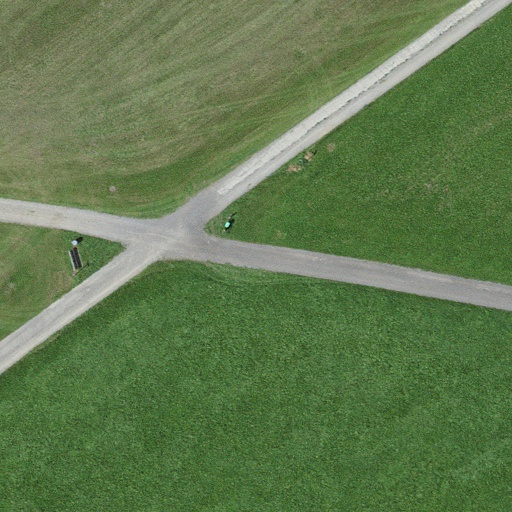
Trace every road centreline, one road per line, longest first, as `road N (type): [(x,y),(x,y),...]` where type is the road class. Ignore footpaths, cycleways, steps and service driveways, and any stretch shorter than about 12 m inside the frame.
road 1 (track): [(497,0),(0,362)]
road 2 (track): [(511,301),(0,211)]
